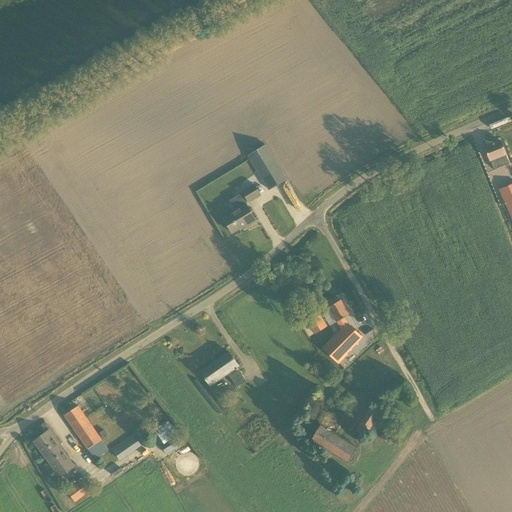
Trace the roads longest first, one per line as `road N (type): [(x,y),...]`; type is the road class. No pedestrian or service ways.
road 1 (unclassified): [(15,429),(237,282),(318,211),(394,164),(511,116)]
road 2 (track): [(0,126),(233,0)]
